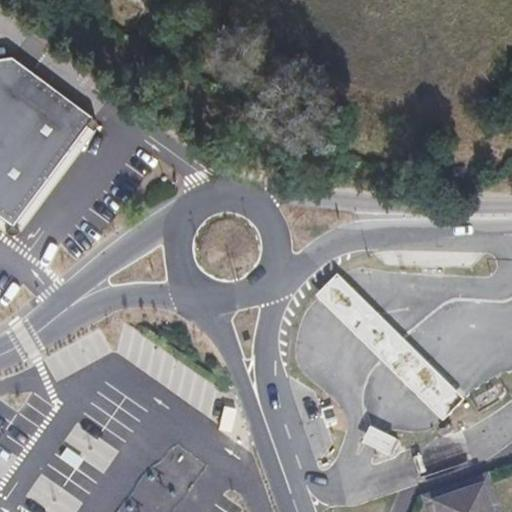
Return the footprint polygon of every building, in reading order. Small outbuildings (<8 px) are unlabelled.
[(92,129),(99,134),(101,132),(102,128),(101,125),(97,121),(15,60),(0,60),(0,217),(16,229),(92,129)] [(26,232),(99,134),(92,129),(16,229),(12,235),(15,236),(17,237),(22,236),(26,232)] [(0,225),(12,235),(16,229),(0,217),(0,225)] [(411,408),(438,378),(334,286),(308,315),(411,408)] [(323,393),(316,395),(319,404),(326,402),(323,393)] [(331,418),(325,420),(328,430),(334,428),(331,418)] [(391,452),(395,438),(368,430),(364,445),(391,452)] [(500,511),(490,478),(412,502),(414,511),(500,511)]
